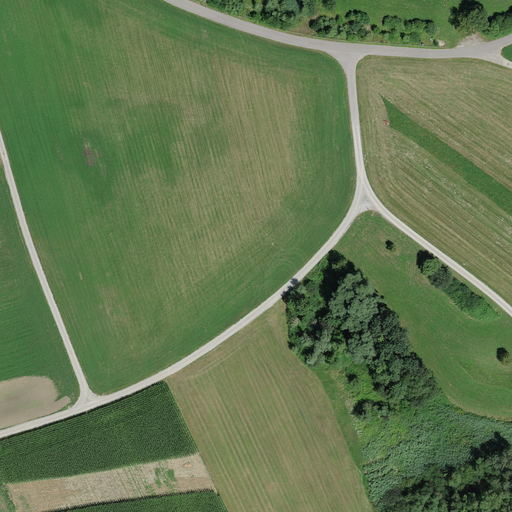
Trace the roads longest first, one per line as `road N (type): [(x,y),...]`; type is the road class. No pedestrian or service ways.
road 1 (track): [(364,190),(347,223),(278,296),(158,377),(90,404),(20,220),(0,141)]
road 2 (track): [(176,0),(313,43),(413,53),(481,50),(511,38)]
road 3 (track): [(511,314),(364,190)]
road 4 (track): [(364,190),(349,47)]
